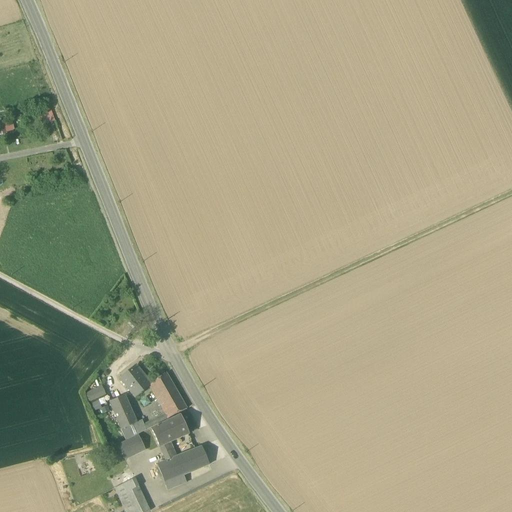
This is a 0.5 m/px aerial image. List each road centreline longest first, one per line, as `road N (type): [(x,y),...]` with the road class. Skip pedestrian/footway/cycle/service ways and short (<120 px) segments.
road 1 (secondary): [(27,0),(170,351)]
road 2 (track): [(170,351),(511,192)]
road 3 (secondary): [(170,351),(277,511)]
road 4 (residential): [(170,351),(150,354),(0,276)]
